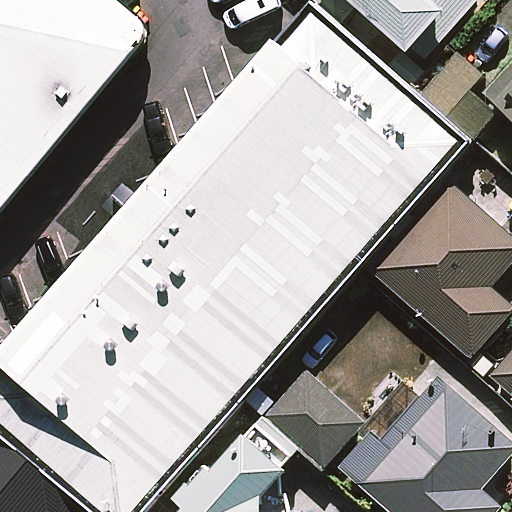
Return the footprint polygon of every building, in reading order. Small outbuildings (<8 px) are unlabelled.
[(0,0),(0,220),(147,46),(151,33),(143,20),(119,0),(0,0)] [(360,9),(363,11),(411,55),(416,50),(427,60),(481,0),(315,0),(345,26),(360,9)] [(149,511),(473,142),(315,5),(0,364),(0,430),(94,511),(149,511)] [(511,70),(488,97),(511,118),(511,70)] [(511,266),(511,239),(454,189),(377,278),(473,361),(511,316),(511,308),(491,291),(511,266)] [(511,356),(495,375),(511,390),(511,356)] [(289,511),(291,467),(305,451),(326,471),(366,426),(309,375),(218,477),(209,469),(181,502),(191,511),(190,511),(289,511)] [(511,458),(511,445),(451,393),(366,491),(390,511),(501,511),(504,509),(484,492),(511,458)] [(0,511),(89,511),(91,510),(0,436),(0,511)]
